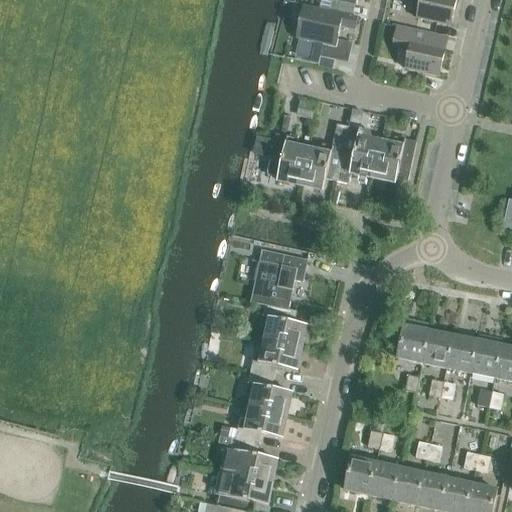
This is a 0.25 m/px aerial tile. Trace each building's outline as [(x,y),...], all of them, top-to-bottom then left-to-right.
[(456,0),(421,0),(422,0),(417,21),(450,28),(456,0)] [(334,48),(337,49),(342,29),(356,32),(359,18),(303,6),(295,40),(323,46),(321,58),(331,60),(334,48)] [(410,51),(406,71),(439,79),(445,51),(443,51),(446,39),(397,28),(393,47),(410,51)] [(292,128),(308,132),(317,103),(301,99),(292,128)] [(301,187),(324,192),(327,181),(337,183),(349,129),(337,127),(332,148),(323,146),(321,154),(309,151),(301,187)] [(371,134),(350,130),(349,129),(337,183),(349,186),(352,175),(373,180),(381,144),(369,141),(371,134)] [(279,182),(301,187),(309,151),(296,148),(298,141),(277,137),(269,176),(280,179),(279,182)] [(408,184),(416,144),(395,139),(393,147),(381,144),(373,180),(396,185),(397,181),(408,184)] [(254,294),(251,305),(265,308),(265,307),(289,312),(291,302),(296,283),(304,284),(309,263),(285,257),(263,253),(260,264),(254,294)] [(268,330),(266,338),(265,343),(302,351),(307,327),(295,324),(297,314),(289,312),(265,307),(265,308),(260,329),(268,330)] [(398,360),(422,365),(428,333),(430,327),(406,322),(398,360)] [(422,365),(423,365),(447,370),(453,338),(428,333),(422,365)] [(471,374),(471,375),(495,379),(502,348),(503,342),(478,337),(477,343),(471,374)] [(447,370),(471,374),(477,343),(453,338),(447,370)] [(255,354),(250,375),(275,380),(277,368),(297,372),(302,351),(265,343),(263,355),(255,354)] [(511,382),(511,349),(502,348),(495,379),(511,382)] [(250,375),(250,377),(246,396),(253,398),(250,410),(287,418),(293,395),(272,390),(275,380),(250,375)] [(417,395),(420,379),(409,377),(406,392),(417,395)] [(440,399),(444,384),(433,382),(430,397),(440,399)] [(444,384),(440,399),(453,402),(456,386),(444,384)] [(489,409),(492,394),(481,392),(478,407),(489,409)] [(492,394),(489,409),(501,412),(504,396),(492,394)] [(241,421),(239,431),(222,428),(220,437),(260,446),(263,436),(282,440),(287,418),(250,410),(248,422),(241,421)] [(379,451),(383,436),(372,433),(368,449),(379,451)] [(383,436),(379,451),(391,454),(395,438),(383,436)] [(224,448),(218,473),(273,485),(278,461),(258,456),(260,446),(220,437),(218,447),(224,448)] [(427,462),(431,446),(420,444),(416,459),(427,462)] [(431,446),(427,462),(440,464),(443,449),(431,446)] [(475,472),(477,465),(479,457),(468,454),(465,470),(475,472)] [(479,457),(477,465),(475,472),(488,475),(491,460),(479,457)] [(344,492),(369,497),(376,465),(351,460),(344,492)] [(393,502),(400,470),(376,465),(369,497),(393,502)] [(417,508),(424,476),(400,470),(393,502),(417,508)] [(208,501),(207,506),(232,511),(253,511),(255,505),(268,508),(273,485),(218,473),(214,496),(218,497),(217,503),(208,501)] [(437,511),(441,511),(448,481),(424,476),(417,508),(437,511)] [(466,511),(472,486),(448,481),(441,511),(466,511)] [(472,486),(466,511),(492,511),(497,492),(472,486)]
